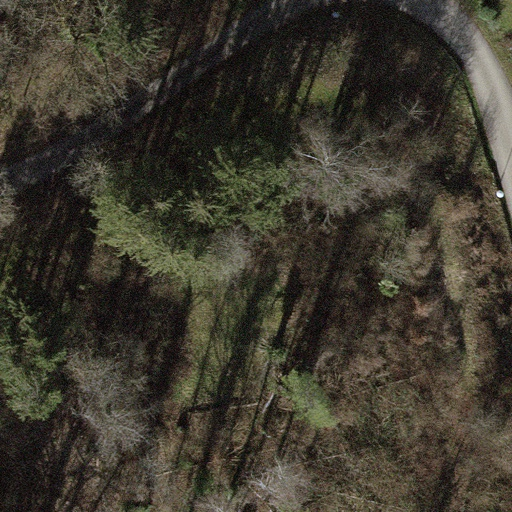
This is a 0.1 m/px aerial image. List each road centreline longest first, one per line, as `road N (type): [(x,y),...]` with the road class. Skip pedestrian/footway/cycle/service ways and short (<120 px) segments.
road 1 (residential): [(289,0),(159,94),(41,169),(0,184)]
road 2 (residential): [(511,141),(492,72),(463,23),(424,0)]
